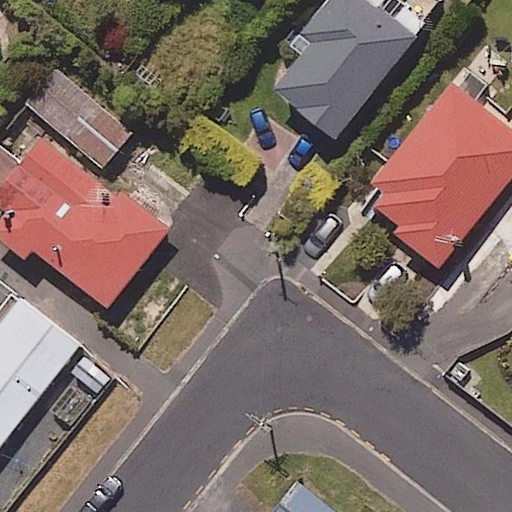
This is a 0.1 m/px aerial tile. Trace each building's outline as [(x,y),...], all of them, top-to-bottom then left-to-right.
[(328,0),(264,82),(320,126),(340,142),(451,2),(449,0),(328,0)] [(511,184),(511,128),(455,85),(379,183),(387,189),(370,211),(446,270),(511,184)] [(136,134),(77,90),(49,127),(108,171),(136,134)] [(301,144),(245,101),(227,125),(283,168),(301,144)] [(108,189),(46,141),(0,200),(0,235),(29,258),(35,250),(113,310),(174,231),(144,208),(167,180),(134,154),(108,189)] [(0,440),(81,337),(19,288),(0,312),(0,440)] [(262,511),(339,511),(294,474),(262,511)]
